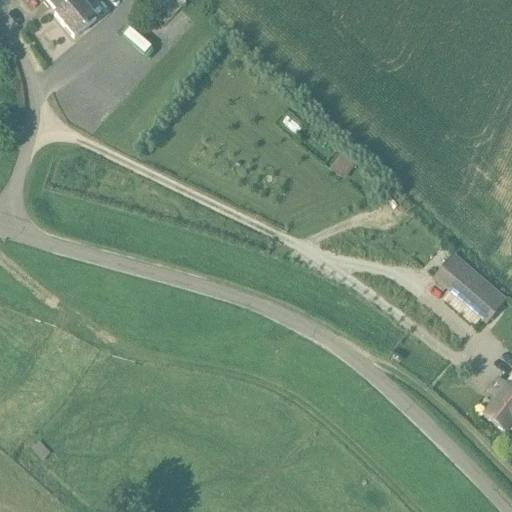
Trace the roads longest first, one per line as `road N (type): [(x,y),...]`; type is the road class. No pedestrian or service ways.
road 1 (tertiary): [(510,511),(420,417),(335,344),(240,300),(5,233)]
road 2 (unclassified): [(5,233),(32,96),(0,27)]
